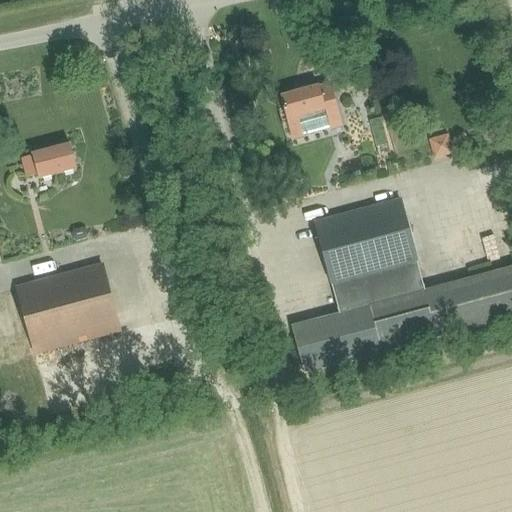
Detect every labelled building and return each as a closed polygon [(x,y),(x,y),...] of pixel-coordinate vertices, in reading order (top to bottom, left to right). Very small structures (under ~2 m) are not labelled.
[(316,87),(278,97),(284,121),(322,111),(321,106),(332,103),(327,84),(316,87)] [(377,117),(365,120),(375,155),(386,153),(377,117)] [(35,179),(73,170),(67,146),(29,155),(29,156),(18,158),(23,177),(34,175),(35,179)] [(288,327),(300,374),(511,316),(511,266),(421,291),(396,200),(311,223),(336,314),(288,327)] [(511,224),(467,233),(472,257),(511,248),(511,224)] [(31,355),(116,332),(98,265),(13,288),(31,355)] [(232,281),(238,279),(236,269),(230,271),(232,281)]
